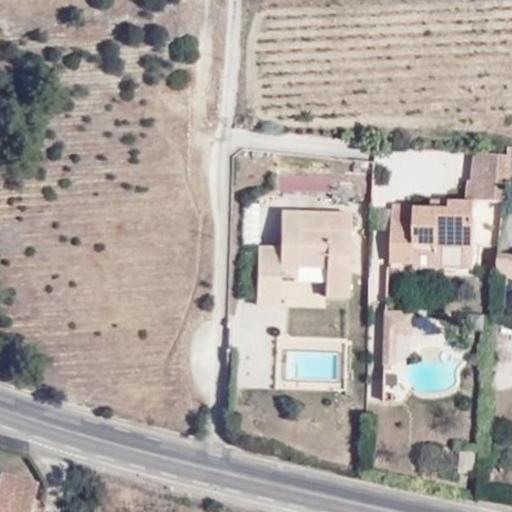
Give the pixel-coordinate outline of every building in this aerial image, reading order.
[(511,151),(475,149),(471,194),(493,195),(511,198),(511,151)] [(335,173),(287,170),(286,187),(334,191),(335,173)] [(493,195),(471,194),(460,193),(459,206),(444,205),(432,204),(431,219),(408,218),(403,268),(455,270),(457,242),(488,244),(493,195)] [(459,206),(460,193),(444,193),(444,205),(459,206)] [(314,230),(314,210),(292,209),(291,246),(270,246),(268,274),(293,275),(312,276),(312,266),(337,267),(335,295),(360,297),(364,230),(314,230)] [(366,213),(314,210),(314,230),(364,230),(366,213)] [(293,275),(268,274),(267,302),(291,304),(293,275)] [(414,311),(386,308),(384,364),(399,363),(399,351),(411,352),(414,311)] [(0,511),(28,511),(34,479),(0,472),(0,511)]
